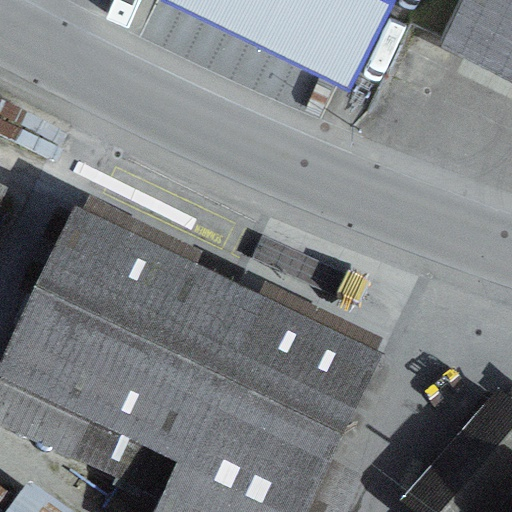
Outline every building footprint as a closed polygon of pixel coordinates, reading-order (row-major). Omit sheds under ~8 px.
[(184,0),(349,79),(387,0),(184,0)] [(511,0),(458,0),(441,35),(511,68),(511,0)] [(168,501),(166,506),(179,511),(305,511),(371,376),(74,233),(6,373),(97,417),(77,458),(168,501)] [(408,508),(413,511),(489,511),(511,487),(511,413),(500,404),(408,508)] [(63,511),(47,500),(38,511),(63,511)]
